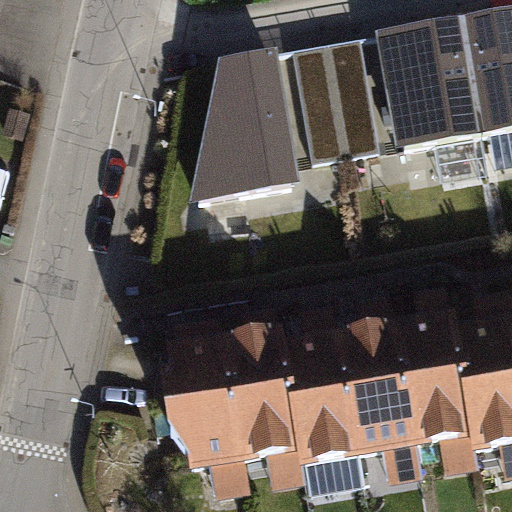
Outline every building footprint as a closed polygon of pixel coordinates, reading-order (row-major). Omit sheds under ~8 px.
[(511,23),(467,31),(486,146),(511,141),(511,23)] [(467,31),(381,45),(402,160),(486,146),(467,31)] [(364,49),(329,55),(348,167),(382,161),(364,49)] [(329,55),(294,61),(313,172),(347,167),(329,55)] [(278,64),(224,72),(195,209),(298,193),(278,64)] [(453,325),(399,336),(420,457),(474,448),(455,339),(453,325)] [(511,329),(455,339),(476,461),(511,454),(511,329)] [(399,336),(342,345),(363,467),(420,457),(399,336)] [(283,338),(228,347),(249,471),(304,461),(286,355),(283,338)] [(342,345),(286,355),(307,477),(363,467),(342,345)] [(228,347),(171,357),(176,385),(162,388),(173,449),(194,470),(196,480),(249,471),(228,347)]
